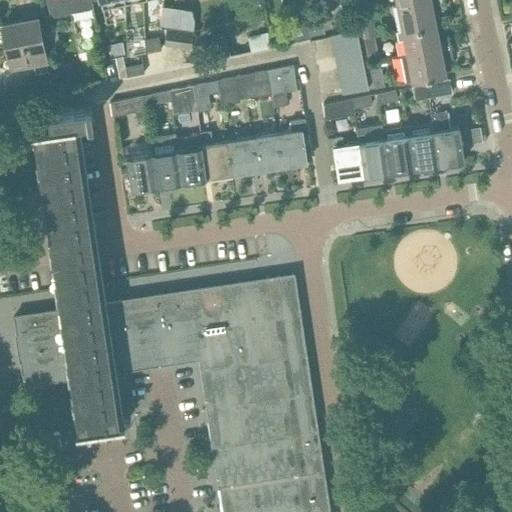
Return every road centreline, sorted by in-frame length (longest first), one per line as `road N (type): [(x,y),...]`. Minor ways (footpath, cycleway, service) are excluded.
road 1 (residential): [(98,91),(304,50),(332,217)]
road 2 (residential): [(349,511),(302,221)]
road 3 (residential): [(121,249),(302,221)]
road 4 (residential): [(332,217),(511,190)]
road 5 (residential): [(511,158),(480,0)]
road 6 (residential): [(121,249),(98,91)]
road 7 (residential): [(0,267),(121,249)]
